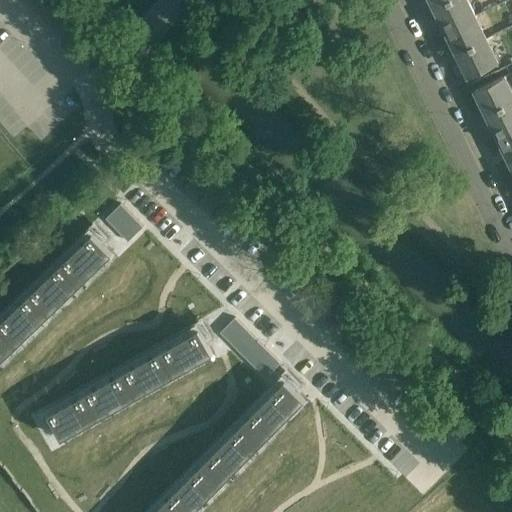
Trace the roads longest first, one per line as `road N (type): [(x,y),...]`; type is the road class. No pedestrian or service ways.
road 1 (residential): [(432,458),(105,117),(116,66),(170,0)]
road 2 (residential): [(511,264),(387,0)]
